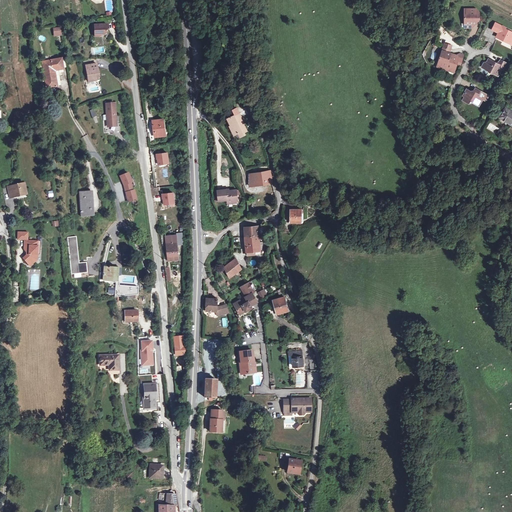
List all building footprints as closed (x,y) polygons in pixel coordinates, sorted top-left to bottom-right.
[(465,13),(465,27),(470,27),(471,28),(476,23),(476,18),(479,18),(479,12),(465,13)] [(496,23),(492,30),(499,33),(497,37),(511,43),(511,40),(511,31),(505,29),(506,28),(496,23)] [(107,24),(94,25),(95,36),(100,36),(100,34),(104,34),(106,31),(106,29),(108,29),(107,24)] [(438,63),(438,64),(442,66),(441,68),(450,71),(451,69),(455,70),(458,62),(461,63),(463,58),(462,57),(463,55),(460,54),(457,55),(457,56),(449,53),(451,45),(444,43),(442,52),(438,63)] [(53,61),(44,62),(48,87),(59,85),(57,75),(64,74),(61,58),(52,59),(53,61)] [(487,61),(485,65),(486,69),(498,75),(502,68),(505,70),(508,64),(501,60),(498,65),(496,64),(496,63),(488,59),(487,61)] [(97,64),(86,66),(88,81),(96,80),(98,78),(97,74),(99,74),(97,64)] [(467,89),(463,95),(465,96),(463,100),(466,101),(468,102),(471,102),(471,101),(474,101),(475,101),(476,100),(477,100),(481,102),(483,99),(485,94),(475,88),(473,92),(472,91),(471,92),(467,89)] [(154,102),(146,103),(148,115),(152,115),(154,128),(155,136),(165,135),(163,119),(159,120),(158,113),(154,102)] [(115,103),(106,104),(108,126),(116,125),(116,123),(115,103)] [(511,112),(505,108),(500,117),(511,124),(511,125),(511,112)] [(227,119),(229,123),(231,126),(230,126),(234,135),(239,133),(240,137),(245,134),(244,132),(247,131),(242,120),(239,121),(238,119),(240,117),(241,117),(239,113),(235,115),(227,119)] [(116,125),(108,126),(109,132),(120,131),(119,123),(116,123),(116,125)] [(167,153),(157,154),(157,158),(158,158),(159,164),(169,163),(167,153)] [(270,170),(250,173),(249,186),(272,183),(270,170)] [(122,185),(123,189),(127,202),(134,200),(137,199),(134,190),(132,191),(131,187),(130,182),(128,177),(127,173),(119,176),(122,185)] [(22,183),(11,186),(14,197),(18,196),(17,195),(24,193),(22,183)] [(226,189),(217,190),(219,201),(227,200),(227,201),(237,200),(237,195),(236,190),(229,191),(226,191),(226,189)] [(89,191),(79,192),(81,217),(86,216),(86,215),(91,215),(89,191)] [(173,193),(163,194),(163,198),(164,204),(174,203),(173,193)] [(291,209),(290,222),(301,223),(301,209),(291,209)] [(259,226),(244,227),(245,236),(259,235),(259,226)] [(176,235),(165,236),(168,257),(175,256),(179,256),(176,235)] [(259,235),(245,236),(245,243),(247,255),(256,255),(261,254),(260,250),(259,242),(259,241),(259,235)] [(72,273),(86,272),(85,262),(79,263),(78,263),(78,261),(79,261),(78,256),(77,256),(75,239),(77,239),(76,236),(68,237),(72,273)] [(27,255),(23,258),(30,266),(37,259),(37,254),(38,241),(24,241),(24,249),(27,253),(27,255)] [(261,254),(256,255),(256,256),(257,256),(259,275),(264,274),(261,254)] [(236,258),(224,267),(230,277),(241,268),(236,258)] [(117,268),(104,267),(103,280),(116,281),(117,268)] [(240,300),(234,304),(239,312),(244,309),(246,311),(250,308),(249,307),(251,306),(257,302),(252,293),(254,292),(249,282),(240,287),(246,297),(245,297),(247,299),(241,302),(240,300)] [(116,285),(115,297),(138,295),(138,287),(116,285)] [(284,297),(273,300),(277,314),(288,311),(284,297)] [(207,298),(206,310),(217,311),(216,315),(226,315),(229,313),(226,305),(220,307),(217,307),(218,299),(208,298),(207,298)] [(137,311),(125,311),(125,322),(129,322),(130,324),(134,324),(134,322),(138,321),(137,311)] [(141,341),(142,350),(141,351),(142,365),(151,365),(151,353),(152,352),(151,350),(152,350),(152,341),(141,341)] [(183,346),(175,347),(176,355),(184,354),(183,346)] [(252,350),(239,352),(240,362),(239,362),(241,374),(252,373),(250,361),(253,361),(252,350)] [(302,350),(288,351),(289,356),(293,355),(293,357),(292,357),(293,364),(293,367),(303,366),(302,350)] [(118,355),(100,355),(100,365),(111,365),(111,370),(119,370),(118,355)] [(205,379),(204,397),(205,397),(205,400),(209,400),(209,397),(215,398),(217,398),(217,396),(216,396),(216,380),(205,379)] [(145,397),(143,397),(144,409),(155,408),(155,403),(159,402),(158,384),(144,385),(145,393),(145,397)] [(291,400),(284,400),(284,410),(292,410),(292,412),(298,412),(298,413),(299,415),(303,415),(305,413),(305,412),(311,412),(311,398),(291,399),(291,400)] [(224,420),(224,413),(221,410),(211,410),(211,419),(210,419),(210,431),(221,432),(222,426),(224,424),(225,424),(225,420),(224,420)] [(294,427),(298,431),(302,426),(298,422),(294,427)] [(289,460),(288,472),(299,474),(300,461),(289,460)] [(150,465),(150,477),(162,478),(163,465),(150,465)] [(164,494),(162,500),(166,501),(167,505),(174,506),(176,506),(175,494),(167,494),(164,494)]
